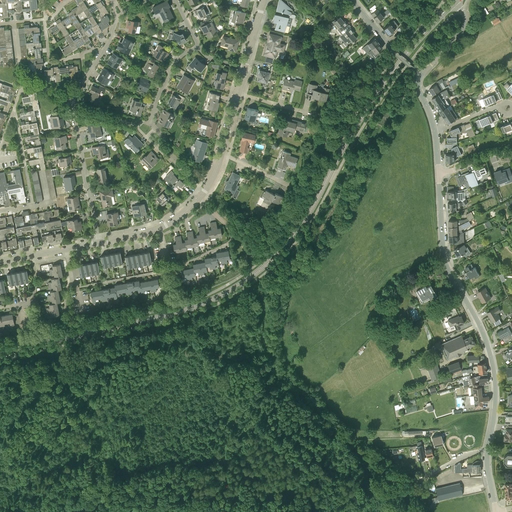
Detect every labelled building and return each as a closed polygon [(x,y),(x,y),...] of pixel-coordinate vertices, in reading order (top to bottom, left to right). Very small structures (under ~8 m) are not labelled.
[(6,0),(7,3),(17,2),(18,5),(15,5),(16,12),(23,11),(23,9),(22,1),(21,0),(6,0)] [(21,0),(22,1),(30,0),(31,10),(38,9),(37,3),(36,3),(35,0),(21,0)] [(76,0),(80,5),(71,10),(72,11),(75,15),(83,10),(88,19),(92,16),(91,13),(88,9),(83,1),(82,0),(76,0)] [(276,29),(284,31),(283,31),(284,27),(285,27),(285,28),(286,25),(289,26),(292,18),(288,17),(289,13),(293,14),(293,11),(281,0),(278,0),(276,11),(278,11),(277,14),(275,13),(273,20),(278,21),(276,29)] [(101,1),(96,4),(88,9),(91,13),(98,9),(102,16),(101,16),(101,17),(100,18),(100,19),(100,20),(101,21),(101,22),(97,24),(101,30),(109,26),(106,23),(108,22),(109,20),(109,19),(109,18),(107,15),(109,13),(104,5),(103,5),(101,1)] [(173,18),(168,7),(170,6),(167,1),(153,7),(155,13),(160,11),(165,22),(173,18)] [(207,15),(203,7),(208,5),(206,1),(198,5),(199,8),(193,11),(195,15),(198,14),(200,18),(207,15)] [(0,3),(0,7),(2,7),(3,16),(0,16),(0,18),(3,18),(8,18),(8,12),(8,11),(7,3),(2,3),(0,3)] [(377,22),(390,12),(387,9),(382,13),(383,14),(382,15),(380,12),(377,9),(371,14),(374,17),(373,17),(377,22)] [(243,23),(246,13),(236,10),(235,13),(233,13),(231,21),(235,22),(236,21),(241,22),(243,23)] [(75,15),(72,11),(68,14),(69,16),(61,21),(64,26),(72,21),(77,29),(82,26),(81,26),(80,23),(75,15)] [(102,31),(101,30),(97,24),(92,16),(88,19),(93,27),(85,32),(88,37),(96,32),(98,34),(102,31)] [(344,21),(340,17),(336,20),(335,19),(329,24),(332,27),(334,26),(341,35),(339,36),(346,45),(351,41),(352,42),(357,38),(353,34),(355,32),(350,27),(349,28),(348,26),(348,25),(345,21),(344,21)] [(64,26),(61,21),(60,19),(55,21),(57,24),(49,29),(52,34),(60,29),(65,37),(69,35),(64,26)] [(138,26),(139,22),(127,20),(126,27),(130,28),(129,31),(135,32),(136,26),(138,26)] [(213,34),(217,32),(212,22),(201,27),(204,33),(206,32),(209,38),(214,36),(213,34)] [(393,26),(391,23),(383,29),(387,35),(398,26),(396,23),(393,26)] [(38,26),(29,27),(29,24),(24,25),(24,28),(25,31),(25,33),(29,33),(29,34),(32,33),(33,42),(39,42),(38,33),(40,33),(39,27),(38,28),(38,26)] [(91,41),(90,39),(88,37),(85,32),(82,26),(77,29),(83,38),(75,43),(77,47),(78,48),(86,43),(86,42),(87,41),(88,43),(91,41)] [(177,33),(175,29),(173,30),(170,29),(169,33),(171,34),(172,35),(171,38),(178,41),(179,44),(186,40),(183,33),(180,34),(177,33)] [(279,44),(281,37),(269,34),(267,43),(269,44),(268,47),(266,46),(264,52),(263,55),(266,56),(275,58),(277,50),(280,50),(280,47),(284,48),(285,45),(279,44)] [(75,43),(71,37),(69,35),(65,37),(70,46),(62,51),(65,56),(74,50),(73,50),(77,47),(75,43)] [(131,49),(134,42),(124,37),(121,44),(119,43),(117,48),(125,52),(127,47),(131,49)] [(235,51),(238,41),(223,37),(221,44),(229,46),(228,49),(235,51)] [(365,54),(367,52),(378,43),(375,38),(363,47),(366,51),(364,52),(365,54)] [(35,58),(41,57),(40,49),(42,48),(41,43),(39,43),(39,42),(33,42),(26,43),(26,46),(27,48),(30,48),(31,49),(34,48),(35,58)] [(367,52),(373,59),(380,54),(378,51),(382,48),(378,43),(367,52)] [(6,48),(6,45),(0,45),(0,54),(0,57),(2,57),(3,60),(3,63),(0,63),(0,65),(3,66),(8,66),(8,63),(7,60),(7,57),(7,54),(7,51),(6,48)] [(166,57),(168,53),(163,50),(165,48),(159,45),(156,51),(154,55),(163,61),(165,57),(166,57)] [(116,68),(123,59),(114,53),(107,63),(116,68)] [(41,58),(41,57),(35,58),(28,58),(28,61),(28,63),(32,63),(32,64),(36,64),(37,73),(43,72),(42,64),(43,64),(43,58),(41,58)] [(201,62),(197,59),(197,58),(195,57),(189,65),(193,68),(194,66),(201,71),(206,65),(202,62),(201,62)] [(153,78),(156,74),(155,73),(160,66),(149,59),(143,69),(148,72),(147,74),(153,78)] [(59,68),(60,74),(69,73),(69,76),(71,76),(71,80),(76,79),(74,66),(73,66),(73,65),(66,65),(66,67),(59,68)] [(61,81),(60,74),(59,68),(58,68),(58,66),(52,67),(52,69),(44,69),(44,75),(53,74),(54,78),(55,78),(56,82),(61,81)] [(106,85),(113,74),(104,68),(97,79),(106,85)] [(268,87),(268,84),(267,83),(270,73),(259,70),(256,81),(260,82),(260,85),(261,85),(260,87),(261,87),(261,88),(266,89),(267,86),(268,87)] [(224,82),(226,72),(222,71),(222,74),(217,72),(215,80),(217,81),(215,87),(223,89),(225,82),(224,82)] [(192,85),(194,81),(184,75),(181,80),(182,80),(178,87),(181,89),(180,89),(186,93),(191,84),(192,85)] [(146,93),(148,89),(147,89),(150,83),(146,82),(148,79),(142,76),(136,88),(142,90),(142,91),(146,93)] [(452,81),(453,84),(462,80),(461,76),(452,81)] [(443,89),(440,84),(444,81),(442,78),(436,82),(438,84),(437,85),(437,84),(429,89),(433,95),(443,89)] [(294,82),(285,79),(282,88),(292,91),(293,89),(299,91),(302,82),(295,80),(294,82)] [(322,92),(316,90),(317,86),(309,84),(306,93),(312,95),(312,97),(321,99),(326,100),(329,89),(323,88),(322,92)] [(98,88),(92,85),(89,91),(93,93),(90,99),(96,102),(101,90),(104,91),(106,88),(100,85),(98,88)] [(1,86),(0,89),(0,91),(9,94),(6,101),(11,103),(16,88),(11,87),(11,89),(1,86)] [(432,99),(436,105),(443,100),(450,97),(449,93),(447,94),(446,91),(439,94),(432,99)] [(33,110),(35,110),(39,109),(36,92),(31,93),(32,95),(22,97),(23,103),(32,102),(33,110)] [(218,108),(219,102),(218,102),(220,95),(209,92),(208,97),(210,97),(207,108),(215,110),(216,107),(218,108)] [(482,107),(502,99),(499,92),(479,100),(482,107)] [(185,98),(177,94),(175,97),(173,95),(167,104),(170,105),(170,106),(175,109),(181,99),(183,101),(185,98)] [(0,98),(0,103),(5,106),(2,112),(7,114),(11,103),(6,101),(0,98)] [(140,116),(143,107),(141,106),(142,102),(133,99),(130,109),(136,112),(135,115),(140,116)] [(443,100),(436,105),(440,111),(450,106),(447,101),(445,103),(443,100)] [(450,105),(450,106),(440,111),(444,117),(454,111),(450,105)] [(255,123),(255,124),(255,123),(256,123),(257,122),(257,121),(256,121),(256,120),(255,120),(258,110),(248,107),(244,119),(249,120),(248,122),(255,123)] [(170,128),(176,115),(164,109),(157,122),(170,128)] [(35,110),(33,110),(20,113),(21,118),(31,116),(31,121),(32,123),(37,122),(35,110)] [(454,111),(444,117),(448,124),(456,119),(453,115),(454,115),(454,114),(455,114),(454,111)] [(482,126),(499,119),(496,112),(479,119),(482,126)] [(59,118),(59,114),(50,116),(52,124),(53,124),(54,128),(64,126),(63,117),(59,118)] [(209,121),(200,119),(198,126),(207,129),(206,134),(213,136),(217,122),(209,120),(209,121)] [(306,123),(295,120),(294,122),(286,120),(284,127),(280,125),(278,134),(287,137),(289,130),(294,131),(294,129),(304,132),(306,123)] [(504,133),(511,129),(511,121),(501,126),(504,133)] [(37,122),(32,123),(29,123),(27,124),(25,124),(22,125),(23,130),(22,130),(23,133),(27,132),(27,130),(26,130),(26,129),(33,128),(34,135),(39,134),(37,122)] [(97,126),(97,124),(88,125),(89,132),(90,132),(91,138),(97,137),(96,135),(101,134),(100,125),(97,126)] [(466,129),(464,124),(460,126),(459,127),(449,131),(451,135),(451,137),(448,137),(448,142),(457,141),(457,133),(464,131),(464,133),(467,133),(470,138),(476,136),(472,127),(466,130),(466,129)] [(253,143),(255,135),(243,132),(241,140),(243,140),(240,150),(248,152),(251,142),(253,143)] [(39,134),(34,135),(24,137),(25,142),(35,140),(36,147),(41,146),(39,134)] [(57,149),(66,147),(65,140),(67,139),(66,135),(54,137),(57,149)] [(137,138),(137,137),(134,135),(132,137),(129,135),(127,137),(127,138),(126,139),(124,140),(129,145),(136,152),(140,149),(139,148),(143,144),(137,138)] [(202,141),(196,139),(193,147),(196,147),(195,151),(194,151),(192,157),(196,159),(195,160),(201,162),(204,154),(203,154),(207,143),(202,141)] [(106,150),(105,145),(105,142),(99,143),(100,146),(92,147),(93,154),(97,153),(98,158),(109,156),(107,149),(106,150)] [(41,146),(36,147),(29,148),(27,148),(27,153),(37,151),(39,158),(44,157),(41,146)] [(446,162),(454,162),(454,161),(454,158),(457,157),(462,155),(458,146),(452,148),(452,154),(446,154),(446,162)] [(155,156),(153,155),(153,154),(151,151),(145,157),(144,156),(141,159),(150,168),(157,161),(156,160),(158,159),(155,156)] [(277,166),(285,169),(287,164),(295,167),(298,159),(290,156),(290,154),(283,151),(281,159),(280,158),(277,166)] [(59,166),(71,164),(70,156),(58,158),(59,166)] [(41,170),(45,169),(46,169),(44,157),(39,158),(29,160),(30,165),(40,163),(41,170)] [(109,182),(106,167),(97,169),(98,176),(97,176),(98,180),(99,179),(100,184),(103,183),(109,182)] [(468,172),(473,186),(479,184),(475,176),(481,174),(482,175),(487,173),(485,167),(480,169),(480,168),(468,172)] [(57,168),(51,169),(51,171),(52,174),(52,176),(59,175),(57,168)] [(7,185),(8,190),(23,187),(20,169),(10,171),(11,173),(14,172),(15,180),(17,180),(17,183),(9,185),(7,185)] [(495,173),(499,184),(509,180),(509,181),(511,179),(511,174),(510,170),(502,173),(501,170),(495,173)] [(175,175),(174,174),(172,171),(168,174),(169,175),(165,179),(168,182),(167,183),(171,187),(174,184),(176,187),(178,185),(182,189),(186,185),(180,180),(181,179),(177,175),(176,175),(175,175)] [(234,198),(238,191),(235,187),(240,176),(232,172),(228,180),(229,181),(228,182),(227,183),(227,184),(225,189),(229,191),(231,196),(234,198)] [(473,186),(468,172),(461,175),(462,176),(458,178),(459,179),(458,180),(460,185),(465,183),(467,188),(473,186)] [(72,178),(72,175),(62,177),(64,189),(66,189),(66,190),(74,188),(73,185),(75,184),(74,177),(72,178)] [(23,187),(8,190),(9,198),(11,198),(11,194),(17,193),(17,197),(18,197),(20,203),(26,202),(23,187)] [(103,207),(112,206),(110,196),(113,196),(112,189),(100,191),(103,207)] [(8,190),(0,191),(0,196),(2,196),(4,195),(5,199),(3,199),(4,206),(11,205),(9,198),(8,190)] [(163,206),(168,201),(167,201),(170,198),(167,194),(168,193),(166,190),(157,197),(161,201),(159,202),(163,206)] [(275,194),(265,190),(261,197),(264,199),(261,205),(271,210),(272,206),(270,205),(272,200),(280,204),(283,196),(275,193),(275,194)] [(451,203),(459,202),(462,202),(465,200),(465,198),(463,198),(462,192),(456,192),(456,191),(448,191),(448,199),(451,199),(451,203)] [(77,202),(76,196),(67,198),(70,211),(80,209),(79,202),(77,202)] [(462,202),(459,202),(451,203),(448,203),(448,209),(457,209),(457,206),(462,206),(462,205),(464,205),(468,203),(466,200),(465,200),(462,202)] [(132,207),(134,216),(139,215),(139,214),(146,212),(144,204),(132,207)] [(44,212),(46,222),(50,221),(49,217),(53,216),(52,210),(44,212)] [(109,226),(120,224),(117,212),(107,214),(109,226)] [(449,220),(449,227),(458,226),(469,220),(475,219),(472,212),(466,214),(468,218),(464,220),(449,220)] [(30,220),(31,225),(35,224),(34,220),(38,219),(37,213),(29,215),(30,220)] [(14,217),(16,228),(20,227),(19,223),(23,222),(22,216),(14,217)] [(61,224),(61,222),(61,219),(50,221),(46,222),(47,227),(47,230),(52,229),(51,226),(61,224)] [(77,219),(67,221),(68,224),(68,228),(72,227),(73,231),(82,229),(80,221),(77,222),(77,219)] [(458,226),(449,227),(449,235),(458,235),(458,231),(476,223),(475,219),(469,220),(458,226)] [(47,227),(46,222),(35,224),(31,225),(32,230),(32,232),(37,231),(36,229),(47,227)] [(216,222),(213,222),(216,237),(222,236),(221,228),(217,228),(216,222)] [(31,225),(20,227),(16,228),(17,235),(22,234),(22,232),(32,230),(31,225)] [(0,228),(0,235),(0,236),(5,235),(4,233),(15,231),(14,226),(6,228),(0,228)] [(209,238),(208,232),(205,233),(204,226),(201,227),(204,242),(210,241),(210,238),(209,238)] [(197,237),(194,238),(193,231),(190,232),(193,247),(199,245),(198,243),(197,237)] [(54,242),(54,240),(53,234),(53,233),(51,233),(48,234),(48,235),(42,236),(43,242),(49,241),(50,242),(54,242)] [(463,244),(462,233),(458,235),(449,235),(450,242),(456,242),(456,245),(461,244),(463,244)] [(5,235),(0,236),(2,248),(18,245),(16,238),(13,238),(13,240),(6,241),(5,235)] [(186,248),(185,242),(182,243),(181,236),(178,236),(181,251),(187,250),(187,248),(186,248)] [(33,244),(31,238),(23,240),(23,239),(18,240),(20,247),(33,244)] [(460,256),(464,254),(466,256),(471,253),(467,248),(466,248),(464,245),(459,248),(458,247),(454,250),(457,254),(456,254),(457,255),(459,255),(460,256)] [(216,256),(217,256),(218,261),(221,260),(221,264),(224,263),(222,252),(216,253),(216,256)] [(206,266),(209,266),(210,269),(213,269),(211,257),(204,258),(205,262),(206,266)] [(193,264),(194,268),(194,272),(195,272),(198,272),(198,275),(201,275),(199,263),(193,264)] [(49,269),(50,272),(61,270),(60,264),(52,265),(53,269),(49,269)] [(474,268),(472,264),(468,266),(468,267),(465,269),(466,271),(467,271),(470,278),(474,276),(476,278),(480,276),(475,267),(474,268)] [(190,280),(188,269),(181,270),(183,278),(186,277),(187,281),(190,280)] [(59,277),(55,278),(51,278),(52,282),(48,282),(49,285),(60,283),(59,277)] [(154,291),(151,280),(145,281),(147,289),(150,289),(151,292),(154,291)] [(426,286),(423,280),(412,286),(414,291),(416,290),(421,300),(428,297),(431,301),(437,297),(432,286),(430,284),(426,286)] [(129,294),(127,283),(121,284),(122,292),(125,291),(126,295),(129,294)] [(117,298),(117,296),(115,287),(109,288),(111,296),(114,295),(114,299),(117,298)] [(480,297),(483,303),(491,298),(485,287),(477,292),(480,297)] [(105,301),(103,289),(97,291),(98,298),(101,298),(102,301),(105,301)] [(53,291),(53,290),(50,291),(51,294),(47,295),(48,298),(59,296),(58,290),(53,291)] [(57,302),(53,303),(49,304),(50,307),(46,308),(47,311),(58,308),(57,303),(57,302)] [(493,321),(496,326),(501,323),(499,318),(500,318),(495,308),(487,312),(492,322),(493,321)] [(6,315),(8,323),(11,322),(12,326),(15,325),(12,314),(6,315)] [(459,317),(459,316),(448,320),(450,327),(454,325),(456,329),(460,327),(459,325),(464,323),(461,316),(459,317)] [(502,339),(503,338),(505,341),(511,338),(510,334),(511,333),(510,330),(511,328),(511,324),(510,321),(508,323),(502,326),(504,329),(498,332),(502,339)] [(463,339),(462,335),(441,344),(448,359),(468,350),(467,347),(475,344),(471,336),(463,339)] [(479,361),(477,361),(477,366),(476,365),(472,366),(471,366),(472,369),(486,367),(485,362),(484,356),(479,356),(479,361)] [(459,361),(448,365),(450,372),(461,369),(459,361)] [(468,384),(472,384),(480,383),(488,383),(487,377),(480,378),(480,375),(477,376),(471,377),(470,374),(464,376),(465,380),(467,380),(468,384)] [(480,383),(472,384),(474,395),(481,394),(480,383)] [(470,403),(475,403),(475,407),(483,406),(482,402),(489,401),(489,396),(482,397),(481,394),(474,395),(470,395),(470,403)] [(434,446),(444,444),(442,439),(441,435),(434,436),(435,438),(432,438),(434,446)] [(417,447),(417,445),(414,446),(414,448),(417,448),(418,453),(417,453),(419,460),(424,459),(422,446),(421,446),(417,447)] [(467,468),(460,469),(460,463),(454,465),(455,473),(460,472),(481,471),(480,464),(467,465),(467,468)] [(438,500),(463,494),(460,483),(436,488),(438,497),(438,499),(438,500)]
